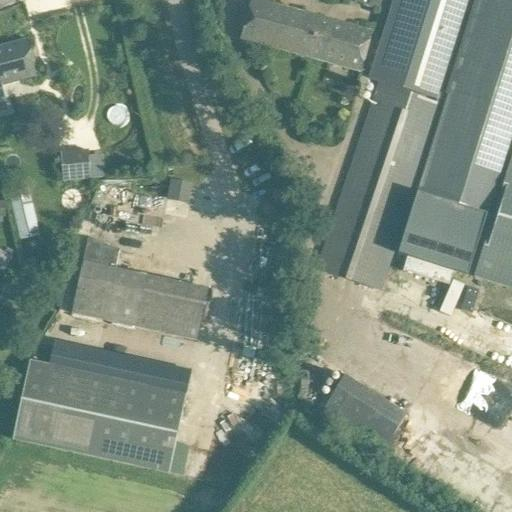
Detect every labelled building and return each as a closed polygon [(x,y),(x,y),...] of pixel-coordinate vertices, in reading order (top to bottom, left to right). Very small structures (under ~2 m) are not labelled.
[(251,0),(240,40),(361,72),(372,33),(253,0),(251,0)] [(355,0),(354,2),(379,10),(382,0),(355,0)] [(511,0),(394,0),(370,78),(370,79),(448,104),(401,255),(511,289),(511,0)] [(28,40),(0,47),(0,85),(37,77),(28,40)] [(380,292),(442,105),(379,84),(317,270),(380,292)] [(91,156),(62,158),(64,184),(93,182),(91,156)] [(169,182),(166,200),(188,204),(191,185),(169,182)] [(32,193),(14,197),(24,246),(42,242),(32,193)] [(209,290),(115,269),(119,250),(103,247),(104,243),(88,239),(71,315),(197,343),(209,290)] [(36,256),(25,259),(29,274),(40,272),(36,256)] [(168,475),(185,396),(29,361),(11,440),(168,475)] [(381,457),(407,416),(345,377),(319,418),(381,457)]
